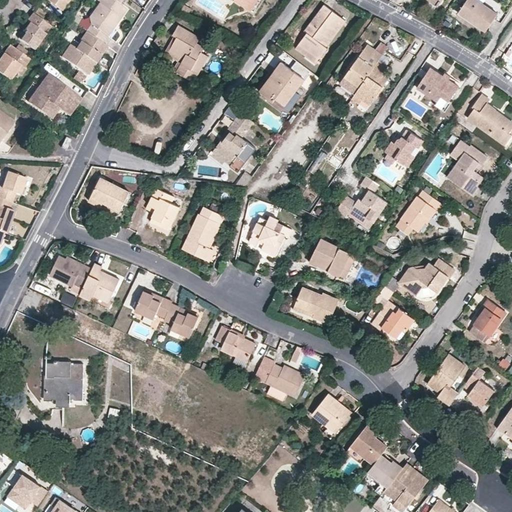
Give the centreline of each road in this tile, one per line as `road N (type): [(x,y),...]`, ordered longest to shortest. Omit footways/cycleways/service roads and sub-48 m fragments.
road 1 (residential): [(393,389),(342,351),(259,318),(146,257),(47,227)]
road 2 (track): [(299,0),(171,169),(84,151)]
road 3 (residential): [(47,227),(128,58),(166,0)]
road 4 (residential): [(393,389),(473,279),(494,210),(511,186)]
road 5 (residential): [(365,0),(511,86)]
road 6 (residential): [(499,493),(482,468),(416,424),(393,389)]
